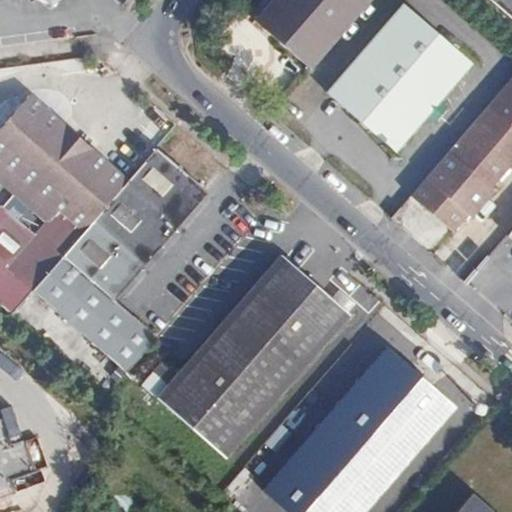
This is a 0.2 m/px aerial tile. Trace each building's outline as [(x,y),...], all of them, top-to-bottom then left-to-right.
[(273,0),(255,21),(313,71),(374,0),(273,0)] [(511,0),(493,0),(511,17),(511,0)] [(442,103),(473,66),(406,7),(330,93),(396,153),(426,118),(437,127),(451,110),(442,103)] [(18,266),(46,289),(170,148),(162,141),(134,175),(37,89),(0,133),(0,142),(71,203),(18,266)] [(511,125),(493,108),(416,195),(457,231),(472,214),(476,217),(498,191),(492,186),(496,182),(498,184),(511,168),(511,125)] [(170,148),(46,289),(135,365),(164,332),(123,294),(214,186),(170,148)] [(292,254),(187,371),(167,396),(234,455),(358,313),(292,254)] [(298,511),(366,511),(461,403),(394,346),(270,488),(298,511)] [(167,396),(187,371),(174,360),(152,382),(167,396)] [(508,511),(485,493),(467,511),(508,511)]
